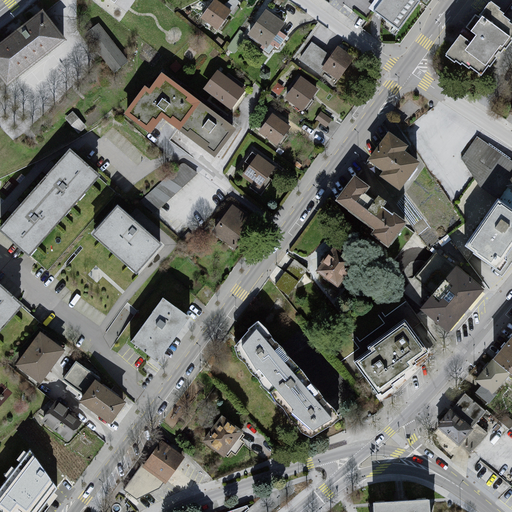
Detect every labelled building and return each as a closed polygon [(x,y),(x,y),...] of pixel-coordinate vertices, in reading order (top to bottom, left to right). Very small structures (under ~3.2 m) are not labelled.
[(381,0),(373,11),(378,14),(398,29),(420,0),(419,0),(381,0)] [(213,2),(199,21),(217,33),(230,13),(213,2)] [(499,12),(490,6),(480,19),(481,21),(470,34),(475,38),(470,46),(460,38),(444,59),(453,65),(455,65),(460,68),(461,67),(468,71),(470,70),(480,78),(511,38),(511,26),(498,14),(499,12)] [(44,11),(0,44),(0,78),(8,89),(67,41),(44,11)] [(264,13),(245,38),(265,54),(283,26),(264,13)] [(128,60),(99,23),(84,35),(113,72),(128,60)] [(336,48),(321,70),(337,82),(352,60),(336,48)] [(216,73),(202,91),(231,113),(244,94),(216,73)] [(143,89),(123,118),(149,137),(160,121),(213,162),(235,134),(160,78),(148,93),(143,89)] [(299,80),(283,101),(303,114),(318,91),(299,80)] [(326,124),(331,119),(323,110),(317,116),(326,124)] [(271,117),(257,136),(278,151),(290,131),(271,117)] [(496,197),(467,245),(503,272),(511,259),(511,159),(476,135),(462,158),(479,186),(496,197)] [(387,137),(367,164),(382,176),(380,180),(400,193),(418,166),(404,155),(408,151),(387,137)] [(97,181),(68,155),(0,229),(0,236),(28,260),(97,181)] [(257,157),(242,179),(258,192),(274,170),(257,157)] [(181,163),(139,202),(154,212),(196,174),(181,163)] [(353,179),(334,203),(372,233),(369,239),(387,250),(405,227),(365,199),(369,192),(353,179)] [(118,204),(92,232),(138,274),(163,245),(136,220),(118,204)] [(231,206),(210,237),(229,249),(249,220),(231,206)] [(331,250),(315,274),(337,289),(352,264),(331,250)] [(277,283),(289,292),(304,270),(292,262),(277,283)] [(417,274),(422,279),(430,271),(425,266),(417,274)] [(455,270),(418,313),(446,337),(482,294),(455,270)] [(0,292),(0,332),(20,310),(0,292)] [(161,300),(128,345),(155,366),(189,319),(161,300)] [(257,323),(233,349),(236,360),(244,366),(248,375),(257,382),(260,389),(268,394),(272,404),(280,409),(284,417),(294,424),(296,433),(308,440),(338,421),(286,359),(282,350),(274,345),(270,336),(257,323)] [(370,355),(355,365),(377,396),(408,371),(405,365),(424,354),(403,323),(366,349),(370,355)] [(39,334),(13,367),(39,386),(63,354),(39,334)] [(511,336),(495,357),(511,370),(511,336)] [(508,373),(491,360),(475,378),(481,383),(475,390),(489,401),(496,391),(495,390),(508,373)] [(123,406),(94,380),(95,376),(76,362),(62,378),(82,395),(76,404),(108,427),(123,406)] [(465,393),(436,425),(458,443),(470,452),(487,432),(475,422),(485,410),(465,393)] [(53,402),(39,422),(66,444),(80,424),(53,402)] [(220,418),(201,443),(222,459),(243,432),(220,418)] [(159,443),(122,491),(134,501),(156,490),(163,483),(183,457),(159,443)] [(30,451),(0,485),(0,511),(51,511),(64,497),(30,451)] [(429,511),(429,499),(372,502),(372,511),(429,511)]
